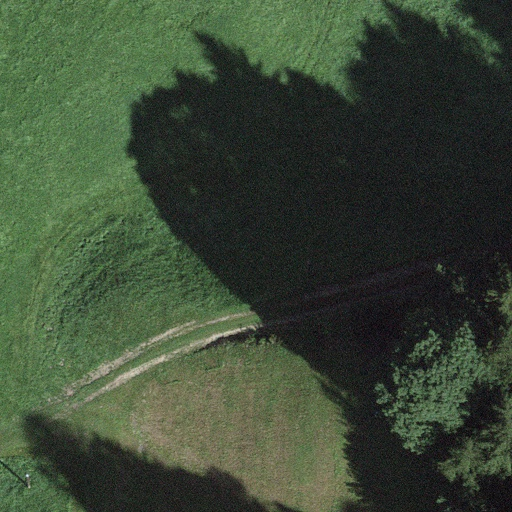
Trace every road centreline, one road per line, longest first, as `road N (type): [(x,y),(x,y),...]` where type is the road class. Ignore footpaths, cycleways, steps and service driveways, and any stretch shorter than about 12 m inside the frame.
road 1 (track): [(0,440),(175,344),(511,244)]
road 2 (track): [(91,511),(89,391)]
